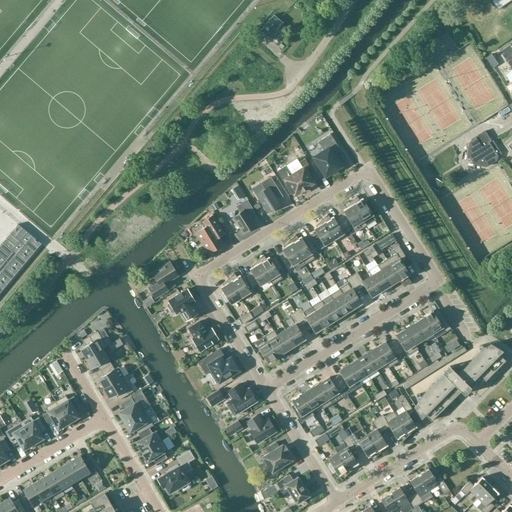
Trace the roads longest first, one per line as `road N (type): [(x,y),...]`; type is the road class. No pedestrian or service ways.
road 1 (residential): [(435,283),(366,173),(198,276),(267,390)]
road 2 (residential): [(267,390),(435,283)]
road 3 (residential): [(336,504),(459,430),(478,447)]
road 4 (residential): [(267,390),(336,504)]
